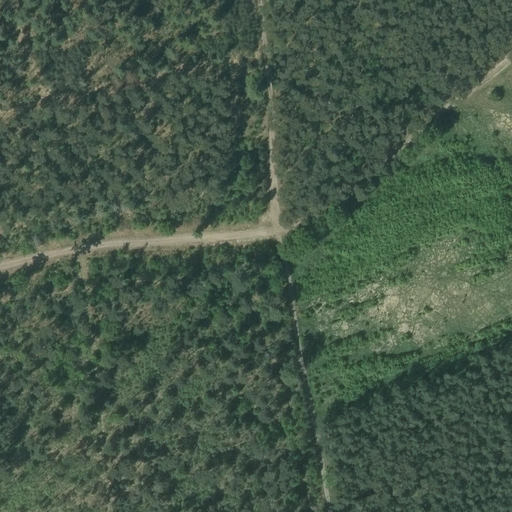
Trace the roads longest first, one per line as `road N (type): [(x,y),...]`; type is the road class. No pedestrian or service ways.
road 1 (track): [(511,55),(302,222),(278,231)]
road 2 (track): [(278,231),(330,511)]
road 3 (track): [(0,267),(124,242),(278,231)]
road 4 (track): [(260,0),(278,231)]
